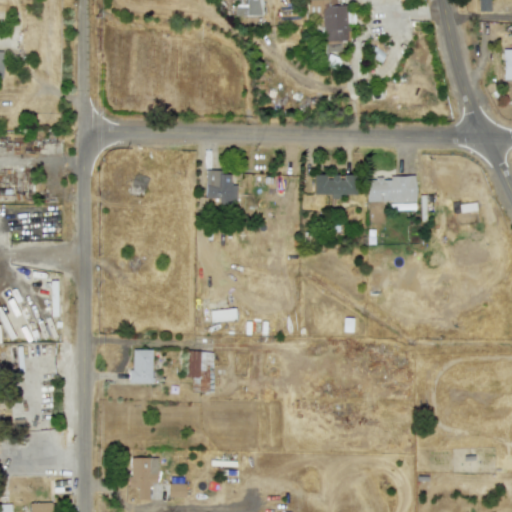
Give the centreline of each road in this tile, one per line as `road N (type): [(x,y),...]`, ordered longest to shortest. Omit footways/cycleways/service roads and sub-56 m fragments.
road 1 (residential): [(84,511),(90,0)]
road 2 (residential): [(487,143),(84,135)]
road 3 (tertiary): [(511,196),(455,76),(441,0)]
